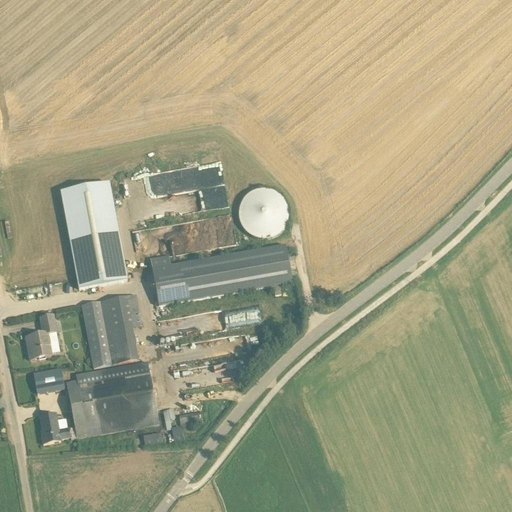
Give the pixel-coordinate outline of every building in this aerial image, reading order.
[(285,211),(285,206),(285,201),(283,195),(281,191),(277,186),(273,183),(268,180),(262,179),(257,179),(252,179),(246,181),(241,184),(238,188),(235,192),(233,196),(231,202),(231,207),(232,213),(233,217),(236,221),(239,226),(243,229),(249,232),(254,233),(259,233),(263,233),(268,232),(273,229),(277,226),(281,221),(283,217),(285,211)] [(77,290),(126,281),(108,182),(59,191),(77,290)] [(181,217),(180,207),(152,209),(153,218),(181,217)] [(152,271),(158,308),(292,284),(286,247),(152,271)] [(82,307),(94,370),(138,362),(133,331),(143,329),(137,297),(82,307)] [(205,332),(262,325),(260,308),(203,316),(205,332)] [(43,336),(28,339),(32,362),(53,358),(52,355),(60,354),(57,336),(58,336),(55,317),(40,320),(43,336)] [(78,382),(69,384),(67,384),(67,385),(75,428),(69,429),(71,440),(71,441),(159,426),(148,363),(77,375),(78,382)] [(191,385),(240,382),(239,368),(175,372),(176,382),(191,381),(191,385)] [(64,385),(61,373),(61,371),(51,373),(49,374),(34,376),(37,396),(65,391),(64,385)] [(205,423),(204,413),(179,417),(181,427),(205,423)] [(57,415),(56,416),(40,418),(45,446),(61,443),(61,442),(71,440),(69,429),(60,431),(57,415)] [(171,432),(173,444),(183,442),(182,431),(171,432)] [(143,447),(161,445),(160,435),(142,437),(143,447)]
